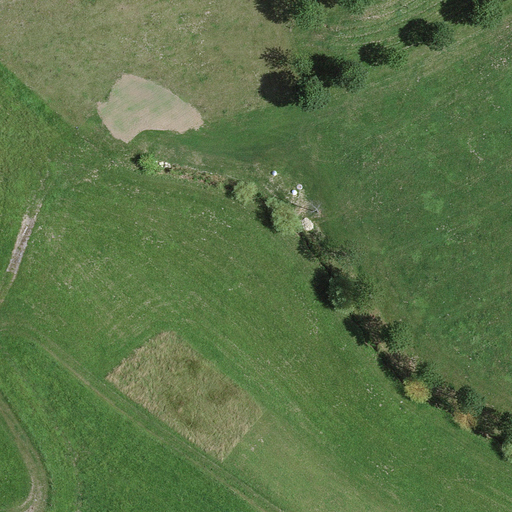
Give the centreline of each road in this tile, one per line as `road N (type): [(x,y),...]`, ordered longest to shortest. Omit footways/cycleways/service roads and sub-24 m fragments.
road 1 (track): [(0,321),(37,336),(114,407),(266,511)]
road 2 (track): [(35,511),(44,478),(0,402)]
